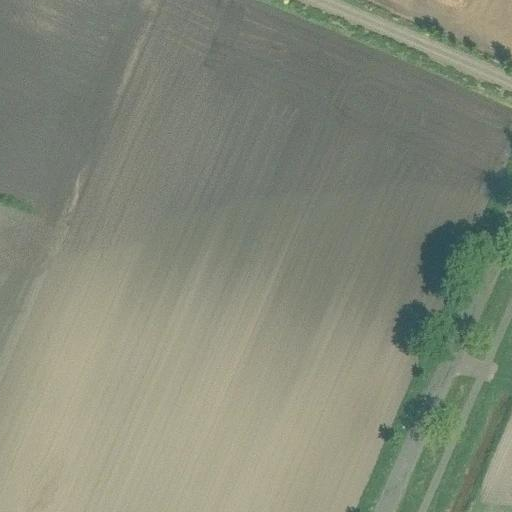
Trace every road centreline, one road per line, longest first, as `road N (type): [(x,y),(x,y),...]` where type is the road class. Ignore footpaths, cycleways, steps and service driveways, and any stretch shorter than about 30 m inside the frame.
road 1 (tertiary): [(511,227),(387,511)]
road 2 (unknown): [(288,0),(511,111)]
